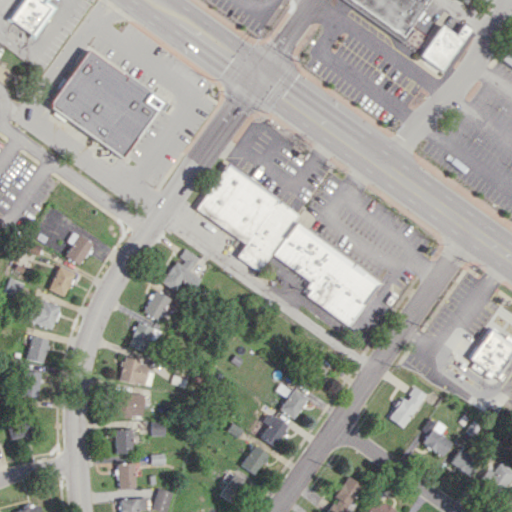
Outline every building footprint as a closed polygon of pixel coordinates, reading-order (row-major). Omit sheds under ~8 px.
[(44,0),(21,0),(8,18),(31,35),(53,6),(44,0)] [(347,0),(401,35),(423,0),(347,0)] [(438,24),(416,55),(438,70),(468,29),(460,23),(452,34),(438,24)] [(511,72),(511,40),(498,63),(511,72)] [(155,106),(161,110),(166,103),(84,49),(46,106),(122,156),(155,106)] [(378,280),(290,223),(297,213),(223,164),(193,210),(243,242),(234,256),(256,270),(267,254),(309,282),(301,295),(348,325),(378,280)] [(78,264),(91,242),(71,231),(65,242),(69,244),(63,255),(78,264)] [(190,268),(197,257),(183,248),(176,259),(190,268)] [(175,291),(180,282),(191,289),(199,276),(172,261),(160,282),(175,291)] [(62,295),(72,272),(56,266),(46,289),(62,295)] [(3,293),(18,297),(22,282),(7,278),(3,293)] [(169,298),(153,290),(141,311),(157,320),(169,298)] [(49,328),(58,306),(34,296),(25,319),(49,328)] [(127,344),(148,352),(156,329),(135,321),(127,344)] [(511,343),(489,327),(467,358),(495,377),(511,353),(511,343)] [(24,358),(41,363),(47,339),(30,334),(24,358)] [(117,381),(149,385),(151,371),(146,371),(147,361),(120,358),(117,381)] [(325,369),(310,360),(302,374),(317,382),(325,369)] [(18,394),(36,397),(39,372),(22,370),(18,394)] [(402,427),(422,393),(411,387),(405,398),(400,396),(387,418),(402,427)] [(292,419),(305,397),(290,388),(277,409),(292,419)] [(141,393),(115,392),(115,416),(141,416),(141,393)] [(9,438),(34,430),(28,412),(3,419),(9,438)] [(259,421),(265,425),(257,436),(272,446),(285,426),(265,412),(259,421)] [(419,429),(425,433),(419,442),(440,456),(450,442),(431,429),(435,423),(427,418),(419,429)] [(150,435),(163,435),(163,421),(150,421),(150,435)] [(130,428),(113,429),(114,453),(130,452),(130,428)] [(239,467),(255,474),(265,452),(249,445),(239,467)] [(477,460),(457,448),(448,463),(468,475),(477,460)] [(115,463),(117,487),(133,487),(132,462),(115,463)] [(511,471),(497,462),(492,470),(487,467),(478,481),(497,494),(511,471)] [(233,503),(245,483),(230,474),(218,494),(233,503)] [(343,511),(361,486),(345,475),(331,496),(334,498),(324,511),(343,511)] [(511,487),(502,500),(511,508),(511,487)] [(151,510),(165,511),(166,511),(170,491),(155,488),(151,510)] [(119,511),(136,511),(136,510),(145,510),(145,497),(119,498),(119,511)] [(364,511),(399,511),(372,497),(364,511)]
